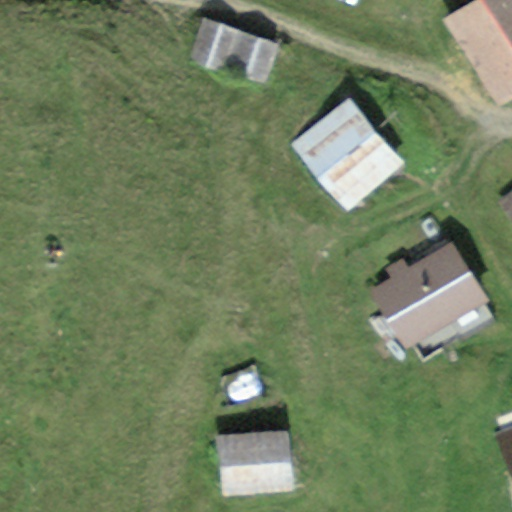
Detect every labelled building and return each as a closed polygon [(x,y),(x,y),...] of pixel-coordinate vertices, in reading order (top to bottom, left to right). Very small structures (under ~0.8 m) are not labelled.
[(511,0),(473,0),(443,18),(495,107),(511,97),(511,0)] [(201,19),(188,63),(268,87),(282,44),(201,19)] [(351,94),(292,143),(347,210),(407,161),(351,94)] [(511,191),(496,203),(511,223),(511,191)] [(391,276),(369,288),(402,346),(484,301),(452,243),(411,266),(402,257),(386,266),(391,276)] [(511,423),(492,431),(511,479),(511,423)] [(288,432),(216,439),(221,496),(294,489),(288,432)]
